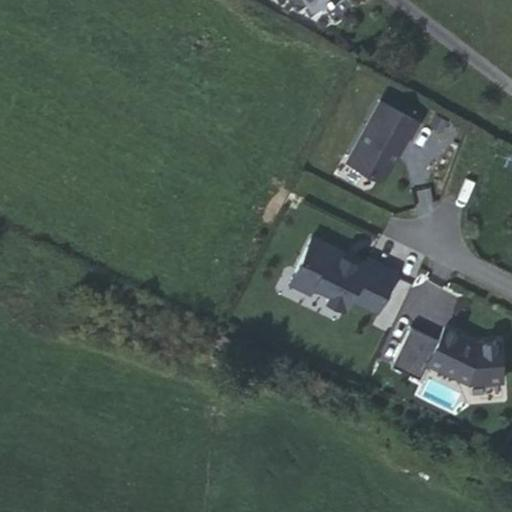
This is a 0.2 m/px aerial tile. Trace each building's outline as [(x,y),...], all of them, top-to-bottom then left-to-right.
[(294,0),(299,14),(323,7),(342,1),(342,0),(294,0)] [(347,0),(342,0),(342,1),(323,7),(325,11),(349,4),(347,0)] [(416,128),(423,115),(383,93),(347,161),(381,179),(386,177),(413,127),(416,128)] [(376,310),(394,272),(367,258),(363,266),(343,256),(345,253),(311,237),(290,282),(310,291),(314,283),(330,291),(326,299),(344,308),(349,297),(376,310)] [(497,338),(470,341),(456,335),(457,332),(444,326),(437,339),(409,326),(390,364),(418,378),(426,362),(468,382),(502,378),(497,338)]
